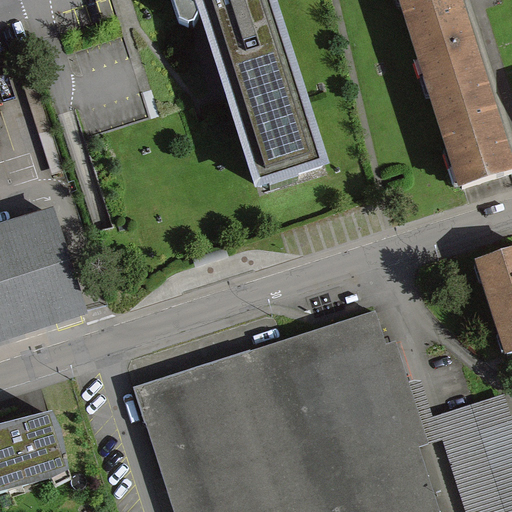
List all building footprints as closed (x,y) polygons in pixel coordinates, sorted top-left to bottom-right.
[(171,0),(179,25),(190,30),(197,28),(203,16),(260,195),(330,173),(275,0),(171,0)] [(398,0),(424,81),(483,63),(466,11),(463,0),(398,0)] [(424,81),(458,192),(511,174),(511,157),(497,111),(497,110),(483,63),(424,81)] [(0,341),(86,314),(55,216),(0,233),(0,341)] [(511,253),(478,264),(479,268),(476,269),(480,283),(483,282),(501,338),(497,340),(501,354),(506,353),(507,357),(511,355),(511,253)] [(439,511),(419,450),(429,446),(428,445),(401,358),(396,344),(386,346),(376,314),(133,391),(174,511),(439,511)] [(412,354),(401,358),(428,445),(442,441),(435,419),(433,419),(412,354)] [(511,511),(511,420),(504,397),(435,419),(442,441),(465,511),(511,511)] [(0,430),(0,498),(71,478),(62,435),(53,418),(0,430)]
